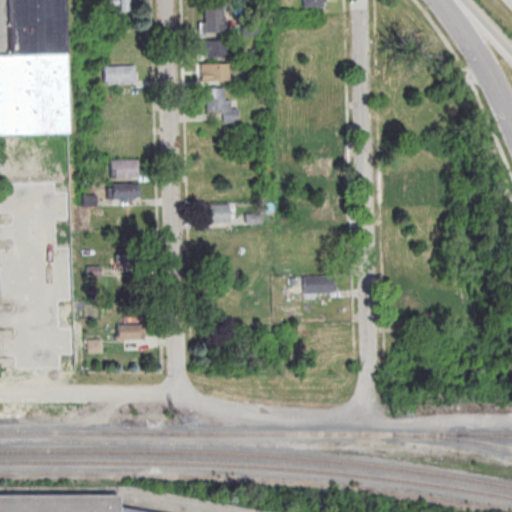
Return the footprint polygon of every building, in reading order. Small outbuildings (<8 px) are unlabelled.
[(64,0),(68,135),(0,136),(0,58),(11,58),(9,0),(64,0)] [(128,0),(129,13),(118,14),(117,7),(108,7),(107,0),(128,0)] [(303,0),(326,0),(326,4),(323,4),(324,8),(303,9),(303,0)] [(202,35),(201,24),(205,24),(204,9),(225,8),(226,34),(202,35)] [(227,59),(206,60),(206,56),(201,56),(201,42),(227,41),(227,59)] [(250,53),(258,52),(259,61),(250,62),(250,53)] [(197,65),(228,65),(229,83),(198,84),(197,65)] [(104,68),(136,67),(136,85),(104,85),(104,68)] [(328,103),(327,86),(305,86),(305,103),(328,103)] [(224,101),(231,101),(231,111),(238,110),(239,124),(223,125),(223,113),(207,114),(206,90),(224,89),(224,101)] [(325,124),(325,111),(302,111),(302,124),(325,124)] [(327,134),(300,134),(300,151),(327,151),(327,134)] [(236,173),(236,157),(205,157),(205,173),(236,173)] [(41,158),(11,158),(11,175),(41,175),(41,158)] [(305,174),(330,174),(330,158),(305,158),(305,174)] [(111,162),(138,162),(139,180),(111,181),(111,162)] [(71,176),(68,163),(55,166),(58,179),(71,176)] [(112,190),(111,186),(135,185),(135,187),(140,187),(140,199),(135,200),(135,201),(108,202),(107,190),(112,190)] [(401,185),(401,202),(418,202),(418,185),(401,185)] [(82,196),(97,196),(97,208),(83,208),(82,196)] [(329,198),(311,198),(311,220),(329,220),(329,198)] [(207,206),(229,205),(229,224),(208,224),(207,206)] [(245,216),(262,215),(263,226),(246,226),(245,216)] [(300,245),(330,245),(330,228),(300,228),(300,245)] [(118,252),(118,291),(140,291),(140,252),(118,252)] [(402,291),(426,291),(426,273),(402,273),(402,291)] [(303,279),(331,278),(331,295),(304,296),(303,279)] [(403,297),(403,315),(423,315),(423,297),(403,297)] [(118,327),(144,326),(144,342),(118,343),(118,327)] [(87,341),(102,341),(103,355),(87,355),(87,341)] [(0,511),(0,494),(117,494),(117,511),(0,511)]
